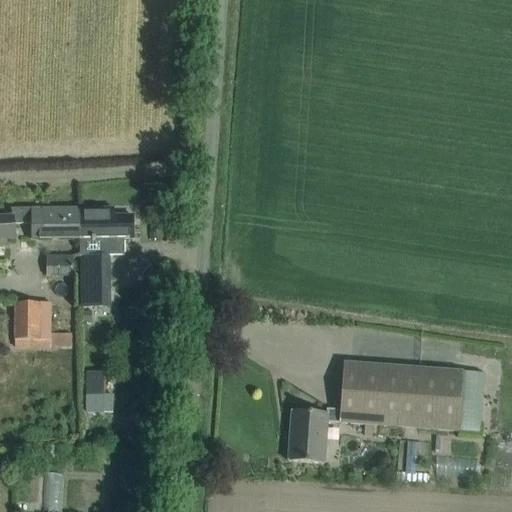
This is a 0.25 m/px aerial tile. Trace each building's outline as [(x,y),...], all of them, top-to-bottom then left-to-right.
[(32,210),(12,210),(12,217),(13,217),(13,224),(31,223),(31,240),(33,240),(33,241),(79,240),(78,209),(32,210)] [(95,209),(78,209),(79,240),(80,240),(80,257),(82,257),(108,256),(124,256),(123,240),(132,240),(131,217),(113,217),(113,210),(95,209)] [(12,217),(0,217),(0,238),(14,238),(13,224),(13,217),(12,217)] [(82,257),(82,308),(93,307),(93,292),(109,291),(108,256),(82,257)] [(72,277),(72,257),(46,257),(46,277),(72,277)] [(51,347),(51,304),(15,304),(15,348),(51,347)] [(459,433),(463,373),(343,364),(340,411),(327,410),(326,414),(292,411),(288,462),(324,465),(327,423),(459,433)] [(86,373),(86,396),(103,396),(103,373),(86,373)] [(86,412),(86,414),(103,414),(113,414),(113,396),(103,396),(86,396),(86,412)] [(414,476),(432,477),(434,448),(415,447),(414,476)] [(444,462),(444,482),(484,484),(484,464),(444,462)]
